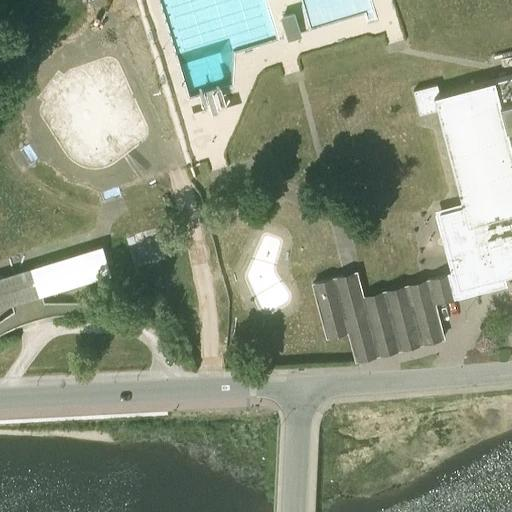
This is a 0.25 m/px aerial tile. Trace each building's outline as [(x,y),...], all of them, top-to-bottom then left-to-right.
[(294,11),(282,15),(288,37),(300,33),(294,11)] [(511,74),(495,79),(501,103),(511,100),(511,74)] [(495,79),(440,94),(434,95),(438,109),(463,206),(439,212),(455,271),(459,289),(460,288),(475,285),(477,292),(483,291),(490,289),(488,281),(511,274),(511,100),(501,103),(495,79)] [(420,114),(438,109),(434,95),(440,94),(437,84),(414,90),(420,114)] [(103,244),(34,264),(42,291),(111,270),(103,244)] [(4,273),(12,300),(42,291),(34,264),(4,273)] [(432,295),(354,315),(344,274),(313,282),(327,335),(349,330),(356,359),(444,336),(434,300),(461,293),(460,288),(459,289),(455,271),(427,278),(432,295)] [(0,303),(12,300),(4,273),(0,274),(0,303)] [(42,291),(12,300),(14,310),(0,320),(0,333),(9,329),(22,323),(31,319),(44,316),(57,314),(70,313),(84,313),(137,314),(137,304),(45,301),(42,291)]
